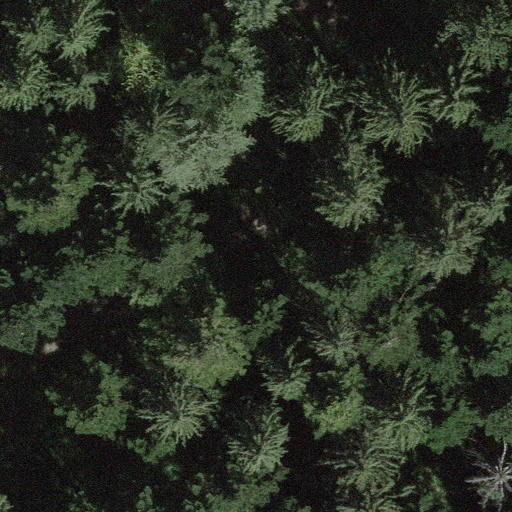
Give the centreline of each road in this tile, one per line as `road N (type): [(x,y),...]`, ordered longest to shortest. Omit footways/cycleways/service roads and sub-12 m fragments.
road 1 (track): [(0,359),(511,90)]
road 2 (track): [(276,0),(511,89)]
